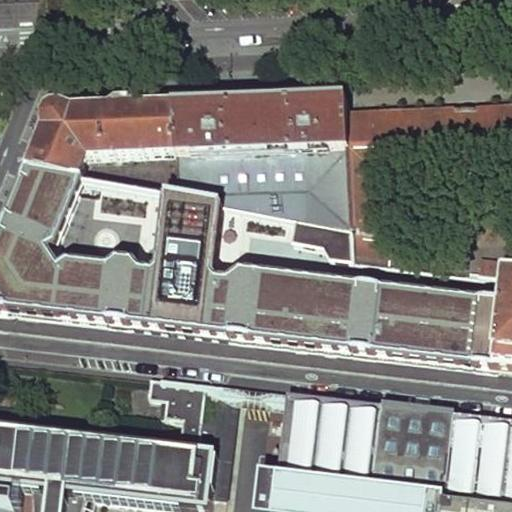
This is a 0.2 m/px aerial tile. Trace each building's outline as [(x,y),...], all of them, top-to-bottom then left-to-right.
[(224,212),(354,235),(352,120),(351,104),(264,108),(177,112),(181,161),(185,205),(224,212)] [(511,110),(469,113),(352,120),(354,235),(355,261),(407,265),(401,166),(511,159),(511,110)] [(30,177),(82,187),(91,164),(181,161),(177,112),(116,114),(63,117),(49,129),(30,177)] [(60,253),(87,188),(82,187),(30,177),(27,185),(19,204),(15,215),(0,252),(0,316),(188,338),(373,360),(382,299),(244,282),(232,294),(222,292),(217,283),(224,212),(185,205),(170,202),(162,276),(156,281),(140,279),(136,272),(120,269),(112,275),(70,271),(60,277),(50,260),(60,253)] [(96,189),(150,199),(149,177),(98,179),(96,189)] [(511,274),(480,271),(479,284),(507,287),(511,287),(511,274)] [(511,287),(507,287),(504,313),(382,299),(373,360),(511,376),(511,287)] [(178,426),(175,454),(198,456),(204,396),(150,391),(148,406),(165,408),(163,424),(178,426)] [(265,480),(261,511),(511,511),(511,427),(460,422),(291,401),(281,482),(265,480)] [(0,493),(25,496),(33,498),(87,506),(160,511),(216,511),(217,509),(217,504),(218,497),(222,460),(0,436),(0,493)] [(84,511),(87,506),(33,498),(36,511),(84,511)]
